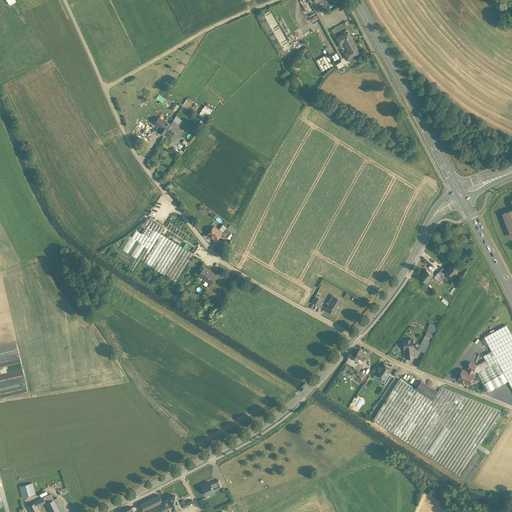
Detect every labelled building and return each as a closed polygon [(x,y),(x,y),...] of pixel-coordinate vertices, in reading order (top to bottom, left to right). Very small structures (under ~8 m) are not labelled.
[(315,13),(308,0),(300,0),(309,16),(315,13)] [(324,0),(319,3),(322,8),(327,5),(324,0)] [(299,35),(282,4),(272,10),(289,41),(299,35)] [(291,46),(270,10),(258,17),(278,53),(291,46)] [(360,52),(348,31),(336,38),(340,44),(343,42),(348,50),(344,52),(348,59),(352,56),(360,52)] [(327,54),(316,61),(322,71),(333,65),(327,54)] [(204,122),(212,109),(204,104),(196,117),(204,122)] [(164,121),(158,117),(154,124),(160,127),(158,131),(164,134),(166,131),(170,124),(165,121),(164,121)] [(176,128),(170,124),(166,131),(172,135),(176,128)] [(163,228),(147,218),(144,223),(143,222),(141,226),(144,228),(141,233),(135,230),(131,236),(153,249),(162,235),(160,233),(163,228)] [(222,233),(227,228),(223,224),(218,230),(222,233)] [(218,230),(214,226),(208,233),(216,239),(222,233),(218,230)] [(222,233),(222,234),(227,237),(232,232),(227,228),(222,233)] [(131,236),(128,234),(119,247),(113,243),(106,254),(135,272),(142,261),(145,263),(153,249),(131,236)] [(162,235),(153,249),(145,263),(175,281),(192,253),(162,235)] [(446,270),(447,271),(453,276),(460,268),(453,262),(446,270)] [(216,274),(204,267),(199,275),(211,282),(216,274)] [(446,270),(442,267),(438,272),(443,276),(447,271),(446,270)] [(426,269),(422,274),(422,273),(419,276),(426,282),(433,274),(426,269)] [(438,272),(434,277),(439,281),(443,276),(438,272)] [(334,295),(326,309),(335,314),(343,300),(334,295)] [(322,299),(316,296),(312,302),(319,305),(322,299)] [(437,327),(431,324),(430,327),(429,327),(427,331),(429,332),(428,336),(432,338),(435,329),(435,330),(437,327)] [(511,334),(506,324),(484,337),(491,351),(483,355),(489,366),(478,372),(488,391),(508,380),(511,387),(511,334)] [(413,339),(403,340),(404,348),(406,358),(415,357),(414,347),(413,339)] [(433,343),(425,340),(421,350),(429,353),(433,343)] [(367,353),(360,349),(356,355),(356,356),(354,360),(357,361),(359,357),(362,359),(363,360),(367,353)] [(354,360),(349,357),(346,362),(355,366),(357,362),(357,361),(354,360)] [(476,364),(470,362),(467,368),(469,368),(473,370),(474,370),(476,364)] [(390,367),(383,363),(381,366),(380,366),(379,366),(378,368),(378,369),(376,373),(383,377),(385,378),(388,373),(390,370),(389,369),(390,367)] [(469,368),(468,372),(462,369),(458,379),(470,384),(471,383),(472,382),(473,380),(472,379),(474,374),(472,373),(473,370),(469,368)] [(388,373),(385,378),(383,377),(381,380),(386,384),(392,375),(388,373)] [(502,411),(441,387),(438,391),(432,400),(429,398),(430,398),(416,389),(400,378),(373,419),(459,475),(502,411)] [(438,391),(421,380),(416,389),(430,398),(429,398),(432,400),(438,391)] [(12,467),(0,424),(0,465),(1,470),(12,467)] [(26,463),(14,467),(23,500),(36,497),(26,463)] [(214,481),(211,483),(210,482),(202,485),(206,494),(208,494),(213,491),(214,490),(217,489),(215,484),(214,481)] [(51,494),(43,498),(45,502),(46,503),(54,499),(51,494)] [(158,495),(139,504),(143,511),(166,511),(162,501),(158,495)] [(174,495),(173,495),(171,495),(171,497),(166,499),(162,501),(166,511),(168,511),(172,510),(172,511),(175,509),(180,507),(174,495)] [(62,511),(66,510),(59,496),(54,499),(60,511),(62,511)] [(60,511),(54,499),(46,503),(50,511),(60,511)] [(40,511),(37,505),(35,502),(28,506),(30,511),(40,511)]
